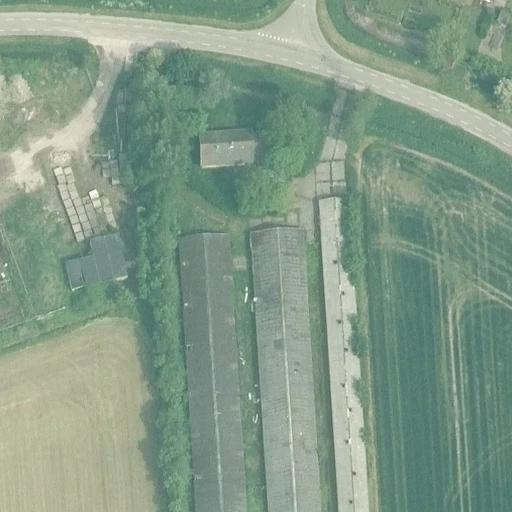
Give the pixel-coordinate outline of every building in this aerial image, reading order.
[(268,136),(251,137),(250,135),(198,138),(200,169),(257,165),(257,169),(271,168),(268,136)] [(48,172),(69,222),(80,217),(60,167),(48,172)] [(319,203),(338,511),(366,511),(347,201),(319,203)] [(251,236),(268,511),(318,511),(301,233),(251,236)] [(178,241),(195,511),(243,511),(227,238),(178,241)]
